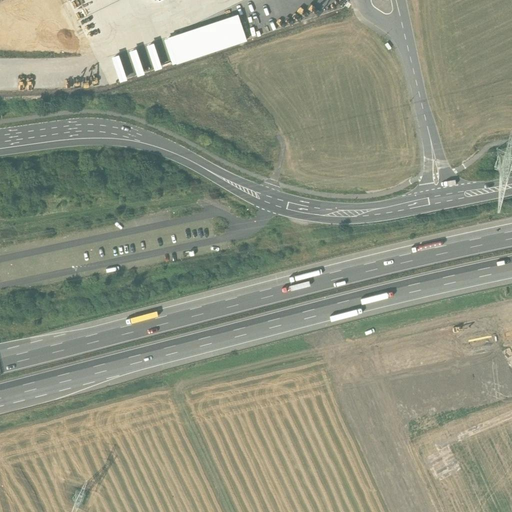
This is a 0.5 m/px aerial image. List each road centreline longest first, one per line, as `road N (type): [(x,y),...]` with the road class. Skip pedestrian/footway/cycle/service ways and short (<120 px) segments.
road 1 (motorway): [(511,236),(0,362)]
road 2 (motorway): [(0,395),(511,272)]
road 3 (unclassified): [(0,145),(80,133),(136,138),(273,202),(324,213),(437,200)]
road 4 (track): [(511,306),(172,382)]
road 5 (residential): [(437,200),(401,29)]
road 6 (track): [(230,511),(172,382)]
